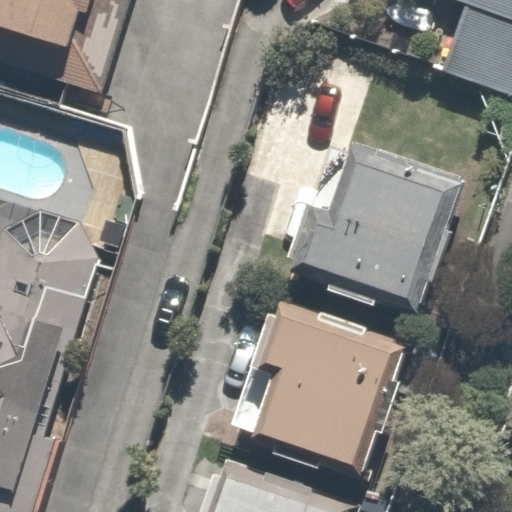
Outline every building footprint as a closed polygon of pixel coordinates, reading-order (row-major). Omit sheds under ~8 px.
[(0,0),(0,64),(105,98),(136,0),(0,0)] [(511,0),(476,0),(450,74),(511,97),(511,0)] [(501,193),(350,146),(311,272),(462,319),(501,193)] [(0,511),(46,511),(124,253),(15,220),(0,270),(0,511)] [(445,363),(306,309),(281,373),(299,380),(275,443),(395,490),(445,363)] [(347,511),(255,475),(239,511),(347,511)]
